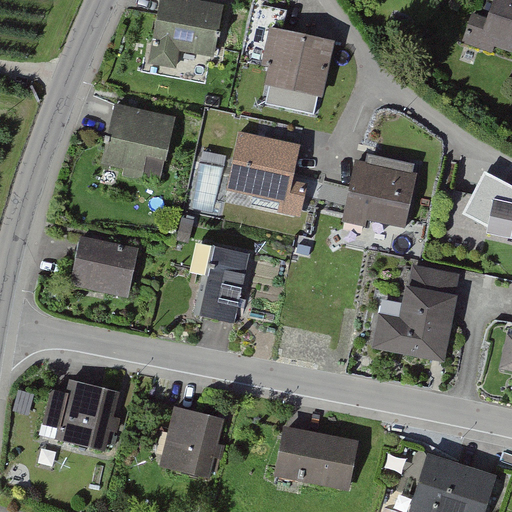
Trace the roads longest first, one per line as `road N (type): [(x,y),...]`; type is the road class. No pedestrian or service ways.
road 1 (residential): [(0,326),(511,428)]
road 2 (tertiary): [(0,305),(66,79),(104,0)]
